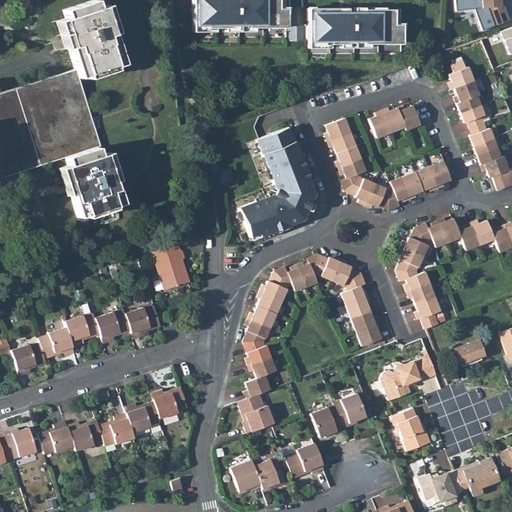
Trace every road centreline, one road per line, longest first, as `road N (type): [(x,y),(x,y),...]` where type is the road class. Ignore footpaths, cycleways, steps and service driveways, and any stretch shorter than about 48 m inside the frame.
road 1 (residential): [(306,121),(415,90),(429,96),(465,196)]
road 2 (residential): [(215,353),(190,350),(0,407)]
road 3 (residential): [(215,353),(199,448),(205,494)]
